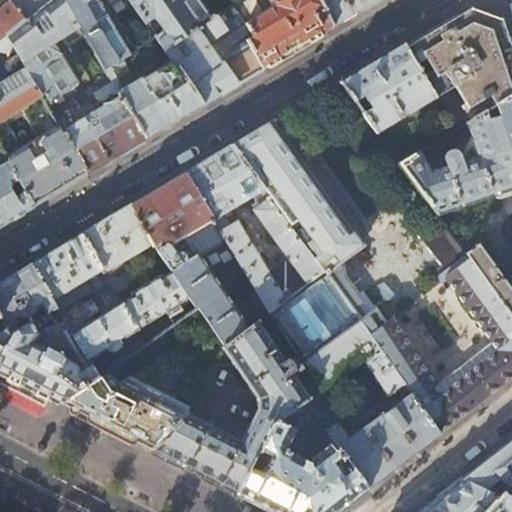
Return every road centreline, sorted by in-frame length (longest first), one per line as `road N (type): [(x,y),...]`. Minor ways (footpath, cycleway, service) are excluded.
road 1 (residential): [(0,253),(428,0)]
road 2 (residential): [(376,511),(511,407)]
road 3 (primary): [(117,511),(0,451)]
